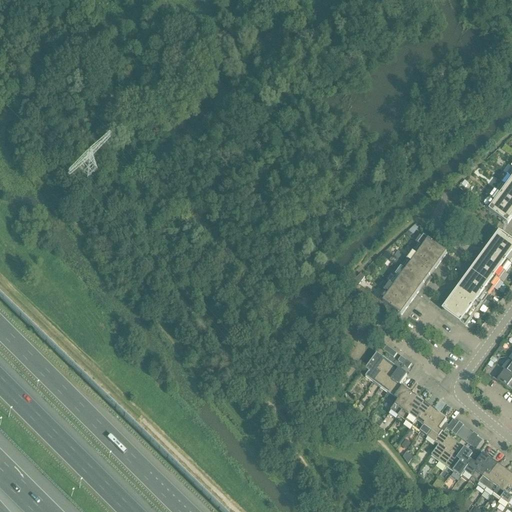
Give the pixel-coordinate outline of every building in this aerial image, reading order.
[(506,145),(503,150),(507,154),(511,148),(506,145)] [(511,170),(484,208),(507,225),(511,218),(511,170)] [(442,311),(465,328),(511,264),(511,241),(500,233),(465,279),(463,278),(457,286),(460,287),(442,311)] [(378,299),(401,316),(424,285),(426,287),(432,279),(430,277),(447,254),(424,237),(378,299)] [(361,275),(354,281),(360,286),(365,278),(361,275)] [(388,354),(391,350),(387,346),(383,351),(388,354)] [(391,350),(388,354),(394,359),(397,354),(391,350)] [(366,378),(373,383),(380,373),(376,370),(384,359),(377,354),(366,370),(369,373),(366,378)] [(403,365),(406,360),(401,357),(398,361),(403,365)] [(392,365),(384,359),(376,370),(380,373),(373,383),(380,388),(388,378),(384,375),(392,365)] [(406,360),(403,365),(408,369),(412,365),(406,360)] [(399,370),(392,365),(384,375),(388,378),(380,388),(387,394),(395,383),(391,381),(399,370)] [(388,394),(385,398),(396,406),(399,402),(395,399),(403,388),(400,386),(407,376),(399,370),(391,381),(395,383),(387,394),(388,394)] [(511,376),(505,371),(497,381),(511,391),(511,376)] [(403,388),(395,399),(399,402),(396,406),(391,412),(399,417),(406,407),(402,404),(410,394),(403,388)] [(417,399),(410,394),(402,404),(406,407),(399,417),(406,423),(413,413),(409,410),(417,399)] [(406,423),(413,428),(420,418),(417,415),(425,404),(417,399),(409,410),(413,413),(406,423)] [(413,428),(420,433),(428,423),(424,420),(432,410),(425,404),(417,415),(420,418),(413,428)] [(420,433),(427,439),(435,429),(431,426),(439,415),(432,410),(424,420),(428,423),(420,433)] [(435,444),(443,433),(440,431),(447,421),(439,415),(431,426),(435,429),(427,439),(435,444)] [(455,428),(460,431),(464,426),(459,422),(455,428)] [(460,431),(455,428),(452,433),(456,436),(460,431)] [(443,433),(435,444),(439,447),(431,457),(438,462),(446,452),(442,449),(450,438),(443,433)] [(470,439),(474,442),(478,436),(474,433),(470,439)] [(438,462),(446,468),(453,458),(450,455),(458,444),(450,438),(442,449),(446,452),(438,462)] [(474,442),(470,439),(466,444),(471,447),(474,442)] [(407,441),(402,447),(407,451),(412,444),(407,441)] [(446,468),(453,473),(460,463),(457,460),(465,449),(458,444),(450,455),(453,458),(446,468)] [(461,479),(465,474),(472,463),(469,460),(473,455),(465,449),(457,460),(460,463),(453,473),(461,479)] [(407,454),(404,458),(410,465),(414,459),(407,454)] [(465,474),(471,479),(479,469),(482,471),(491,461),(483,455),(476,465),(472,463),(465,474)] [(471,479),(479,484),(486,474),(490,477),(498,466),(491,461),(482,471),(479,469),(471,479)] [(479,484),(484,488),(486,490),(494,479),(497,482),(505,471),(498,466),(490,477),(486,474),(479,484)] [(486,490),(493,495),(498,489),(501,485),(504,487),(511,476),(505,471),(497,482),(494,479),(486,490)] [(493,495),(500,500),(508,490),(511,492),(511,476),(504,487),(501,485),(498,489),(493,495)] [(511,511),(511,492),(508,490),(500,500),(501,500),(499,503),(511,511)]
